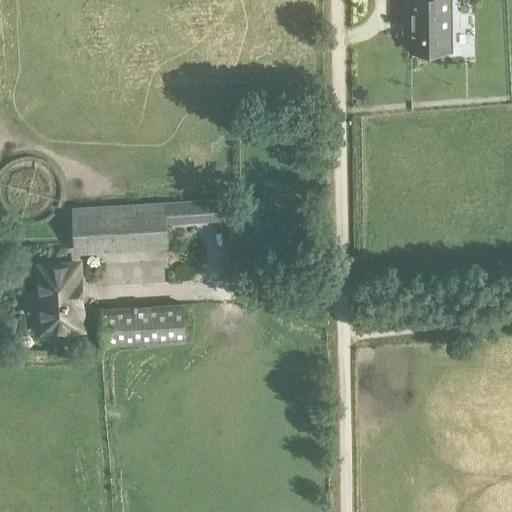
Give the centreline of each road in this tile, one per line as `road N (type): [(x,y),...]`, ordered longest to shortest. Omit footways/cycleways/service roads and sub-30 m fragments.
road 1 (track): [(344,511),(336,0)]
road 2 (track): [(511,319),(341,335)]
